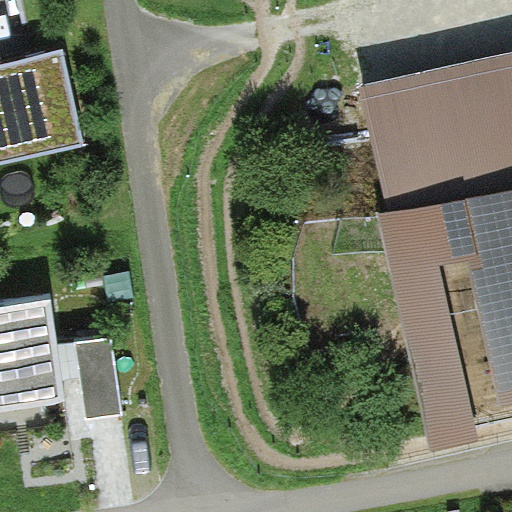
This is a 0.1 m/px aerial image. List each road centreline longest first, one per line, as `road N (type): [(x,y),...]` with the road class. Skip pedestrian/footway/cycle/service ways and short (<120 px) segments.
road 1 (residential): [(188,511),(185,440),(122,0)]
road 2 (track): [(511,469),(249,511)]
